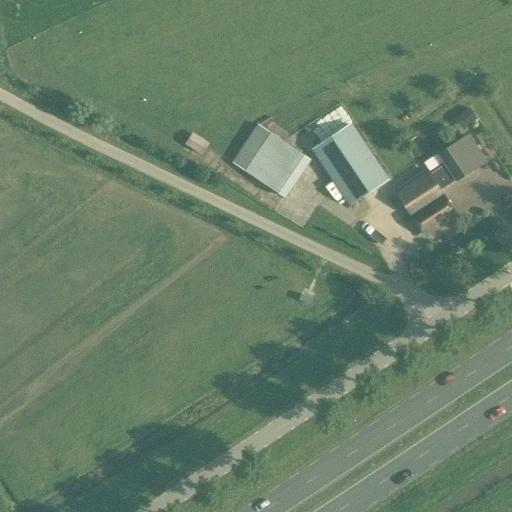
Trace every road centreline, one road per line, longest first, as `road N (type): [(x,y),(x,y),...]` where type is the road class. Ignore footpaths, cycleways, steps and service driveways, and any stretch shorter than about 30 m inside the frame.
road 1 (unclassified): [(446,318),(0,94)]
road 2 (unclassified): [(148,511),(446,318)]
road 3 (primary): [(511,345),(261,511)]
road 4 (primary): [(333,511),(511,393)]
